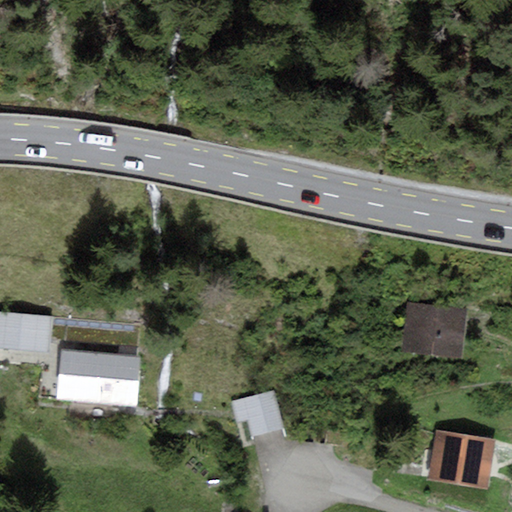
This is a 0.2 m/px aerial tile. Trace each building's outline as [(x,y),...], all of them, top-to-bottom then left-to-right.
[(405,303),(398,351),(456,360),(463,313),(405,303)] [(50,319),(0,314),(0,354),(46,358),(50,319)] [(53,400),(133,408),(138,357),(58,349),(53,400)] [(281,430),(272,394),(236,403),(245,439),(281,430)] [(435,432),(426,482),(482,492),(491,443),(435,432)]
